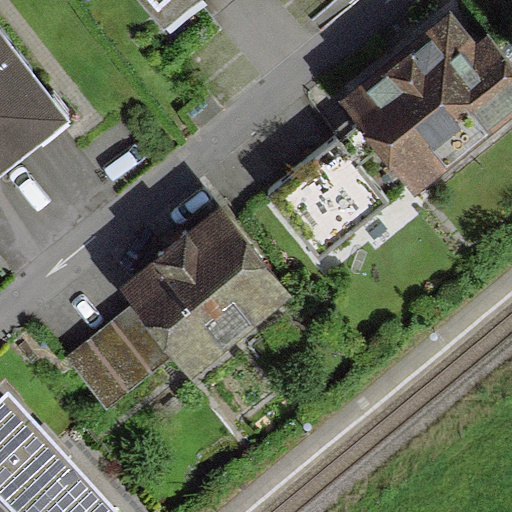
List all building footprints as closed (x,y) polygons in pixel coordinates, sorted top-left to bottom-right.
[(487,33),(460,0),(455,0),(343,89),(361,112),(266,187),(319,253),(391,196),(360,156),(382,139),(418,184),(511,109),(511,46),(496,27),(487,33)] [(0,164),(78,105),(0,1),(0,164)] [(223,193),(120,276),(192,366),(295,283),(223,193)] [(111,407),(172,355),(128,304),(67,357),(111,407)] [(115,511),(8,398),(0,405),(0,504),(7,511),(115,511)]
